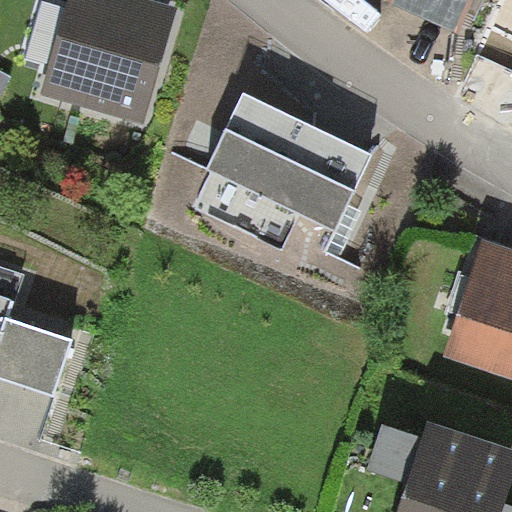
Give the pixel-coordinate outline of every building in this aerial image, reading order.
[(176,11),(137,0),(71,0),(44,100),(144,127),(176,11)] [(372,162),(245,100),(209,175),(336,237),(372,162)] [(511,253),(482,244),(444,359),(511,380),(511,253)] [(15,303),(0,297),(0,378),(52,396),(70,345),(8,324),(15,303)] [(511,488),(511,453),(428,426),(399,511),(511,511),(511,507),(506,506),(511,488)]
